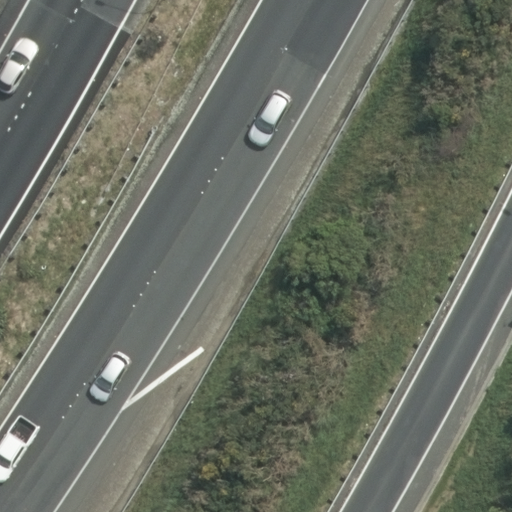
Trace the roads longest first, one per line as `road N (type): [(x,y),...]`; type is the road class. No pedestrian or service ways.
road 1 (motorway): [(300,0),(0,509)]
road 2 (motorway): [(511,227),(346,511)]
road 3 (motorway): [(0,137),(76,0)]
